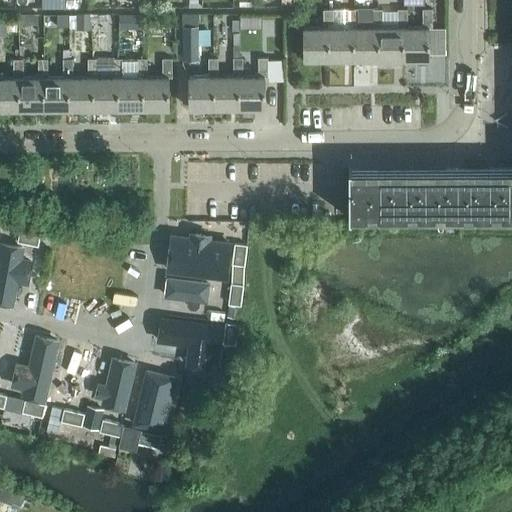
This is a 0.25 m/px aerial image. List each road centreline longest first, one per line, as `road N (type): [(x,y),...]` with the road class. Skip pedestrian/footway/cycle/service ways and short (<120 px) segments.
road 1 (residential): [(167,141),(473,142),(471,0)]
road 2 (residential): [(0,314),(138,346),(151,323),(167,141)]
road 3 (residential): [(0,142),(167,141)]
